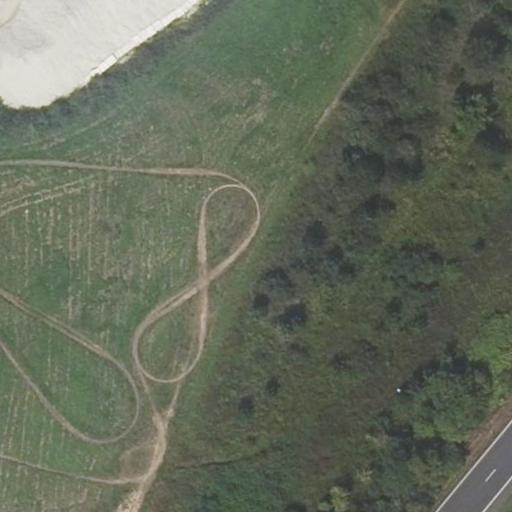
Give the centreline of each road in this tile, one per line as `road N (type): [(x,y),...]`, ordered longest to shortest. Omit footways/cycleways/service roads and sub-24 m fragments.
road 1 (track): [(27,511),(174,486),(238,272),(413,0)]
road 2 (track): [(258,451),(356,423),(511,256)]
